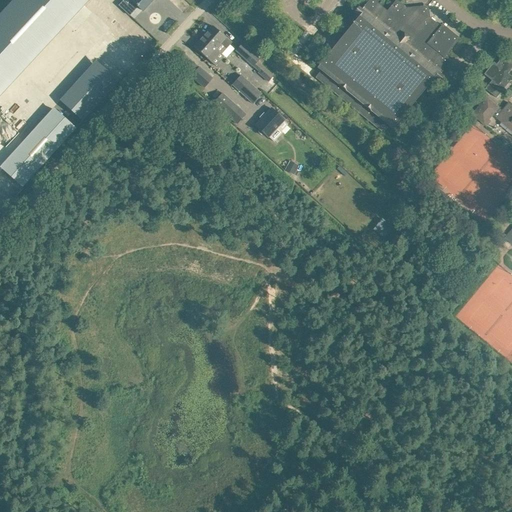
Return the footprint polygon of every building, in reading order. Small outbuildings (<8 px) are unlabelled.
[(12,0),(0,13),(0,87),(80,1),(84,5),(89,0),(12,0)] [(132,0),(131,1),(142,10),(151,0),(132,0)] [(440,74),(442,72),(447,65),(446,64),(447,62),(447,58),(445,56),(459,39),(442,24),(440,26),(429,17),(424,18),(423,11),(416,12),(416,7),(406,8),(396,0),(395,0),(387,11),(377,3),(379,0),(378,0),(377,1),(376,0),(370,0),(369,2),(368,1),(361,9),(358,6),(353,7),(354,12),(337,32),(342,36),(317,68),(320,71),(315,77),(382,133),(388,126),(391,129),(433,78),(438,82),(443,82),(443,77),(440,74)] [(85,24),(98,36),(106,28),(93,16),(85,24)] [(138,59),(156,40),(138,22),(132,28),(119,41),(138,59)] [(231,43),(220,33),(212,26),(203,36),(222,53),(225,49),(231,43)] [(194,47),(201,54),(207,59),(207,58),(216,66),(222,59),(224,56),(221,54),(222,53),(203,36),(194,47)] [(263,67),(260,65),(257,62),(260,59),(242,44),(235,51),(259,71),(263,67)] [(185,69),(192,61),(182,53),(176,61),(185,69)] [(494,62),(488,70),(484,74),(492,81),(486,89),(497,98),(511,79),(511,76),(508,74),(511,68),(511,63),(503,57),(497,65),(494,62)] [(212,79),(195,64),(187,73),(204,88),(212,79)] [(111,81),(94,66),(62,101),(78,117),(111,81)] [(239,91),(248,82),(240,75),(232,85),(239,91)] [(261,95),(248,82),(239,91),(253,104),(261,95)] [(213,103),(237,124),(246,115),(222,93),(213,103)] [(487,97),(472,115),(478,119),(487,126),(491,121),(489,120),(493,115),(511,131),(511,105),(509,103),(502,111),(487,97)] [(261,120),(255,126),(258,129),(258,132),(261,135),(264,135),(267,138),(268,137),(274,142),(282,133),(277,127),(283,120),(281,117),(279,115),(272,109),(266,115),(261,120)] [(73,128),(53,110),(0,169),(0,170),(19,188),(73,128)] [(0,140),(6,146),(19,132),(0,114),(0,140)] [(289,161),(285,169),(294,175),(294,174),(296,176),(298,172),(296,171),(299,166),(289,161)] [(374,230),(383,237),(391,226),(383,219),(374,230)]
